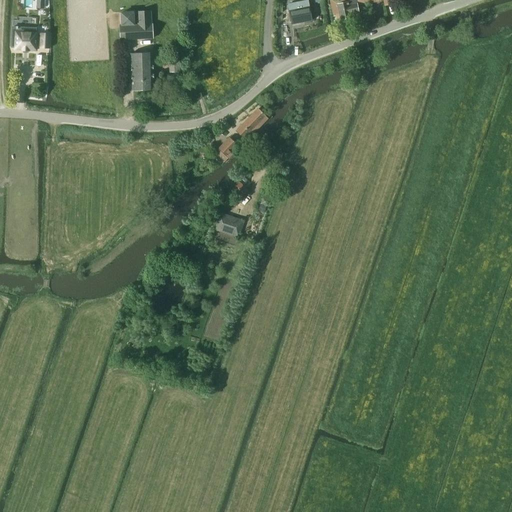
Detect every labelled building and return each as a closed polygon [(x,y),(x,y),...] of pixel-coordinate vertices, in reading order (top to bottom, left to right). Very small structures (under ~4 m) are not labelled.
[(292,21),(292,24),(311,20),(307,0),(288,4),(290,13),(288,13),(290,22),(292,21)] [(359,12),(357,3),(348,5),(346,0),(329,0),(332,13),(339,12),(340,19),(350,17),(350,14),(359,12)] [(152,25),(151,10),(137,11),(137,26),(120,26),(120,41),(152,39),(152,25)] [(126,11),(122,11),(123,25),(127,25),(135,24),(135,10),(126,11)] [(12,29),(12,38),(15,39),(15,47),(15,49),(22,50),(28,51),(28,50),(36,50),(36,46),(40,47),(40,48),(49,48),(50,33),(41,33),(41,34),(36,34),(36,33),(35,33),(35,30),(34,30),(35,13),(15,12),(14,29),(12,29)] [(132,90),(153,89),(151,53),(131,54),(132,90)] [(266,116),(258,109),(236,132),(247,142),(253,136),(252,134),(267,118),(265,116),(266,116)] [(218,148),(219,149),(228,158),(239,147),(228,137),(218,148)] [(236,218),(220,213),(214,229),(231,235),(236,218)]
